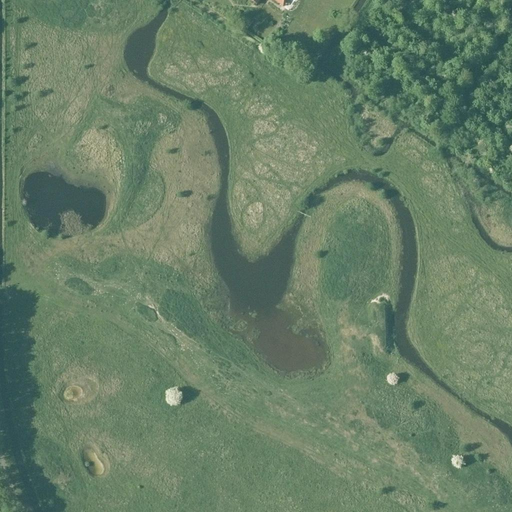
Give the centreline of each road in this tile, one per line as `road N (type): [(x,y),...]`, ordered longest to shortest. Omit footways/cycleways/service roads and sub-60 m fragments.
road 1 (track): [(0,292),(50,298),(105,324),(209,415),(356,493),(371,511)]
road 2 (track): [(511,27),(463,99),(511,140)]
